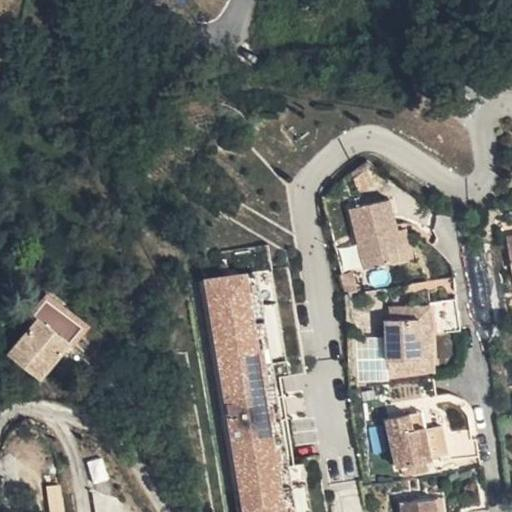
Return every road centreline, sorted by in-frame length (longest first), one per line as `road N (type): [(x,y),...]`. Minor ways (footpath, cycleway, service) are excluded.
road 1 (residential): [(342,482),(303,196),(331,159),(379,146),(438,176),(453,198),(500,511)]
road 2 (residential): [(179,511),(77,423),(51,416)]
road 3 (residential): [(241,0),(222,30),(192,34),(137,0)]
